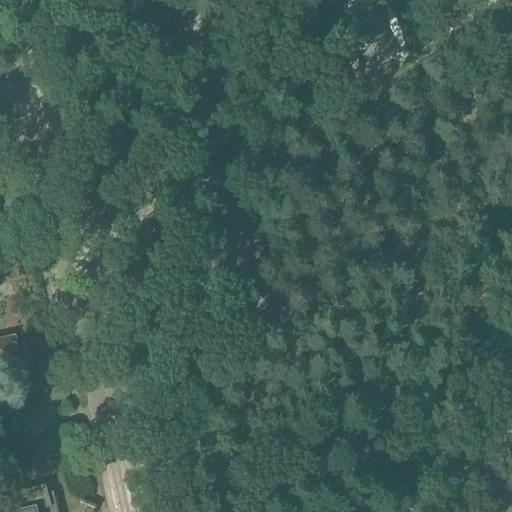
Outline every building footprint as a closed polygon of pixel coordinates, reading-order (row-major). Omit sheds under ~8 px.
[(166,0),(135,0),(145,70),(175,66),(166,0)] [(265,0),(229,0),(228,1),(242,18),(265,0)] [(320,10),(311,0),(304,0),(289,13),(301,27),(320,10)] [(371,0),(358,0),(341,8),(361,52),(389,39),(371,0)] [(283,54),(297,62),(308,44),(293,35),(283,54)] [(176,249),(180,274),(213,268),(220,307),(257,301),(250,261),(275,256),(270,231),(220,241),(218,231),(189,237),(191,246),(176,249)] [(0,366),(20,362),(14,339),(0,342),(0,366)] [(57,511),(53,494),(47,496),(45,488),(8,497),(11,511),(57,511)]
